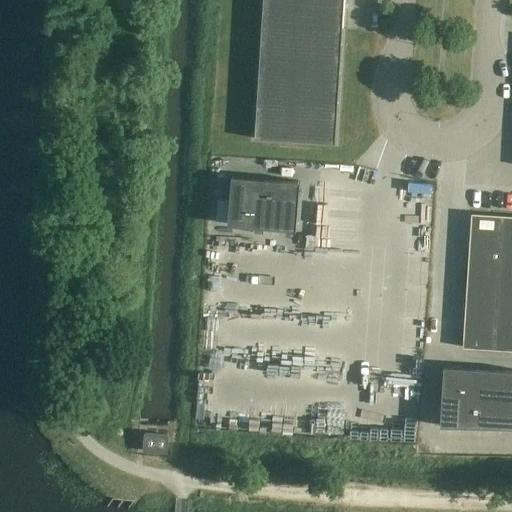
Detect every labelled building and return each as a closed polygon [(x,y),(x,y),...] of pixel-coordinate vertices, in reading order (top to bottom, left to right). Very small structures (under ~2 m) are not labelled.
[(262,0),(254,139),(335,144),(343,0),(262,0)] [(231,176),(227,225),(296,231),(300,182),(231,176)] [(463,348),(511,350),(511,216),(471,214),(463,348)] [(511,427),(511,370),(443,366),(439,426),(511,427)] [(143,451),(166,453),(167,436),(144,434),(143,451)]
